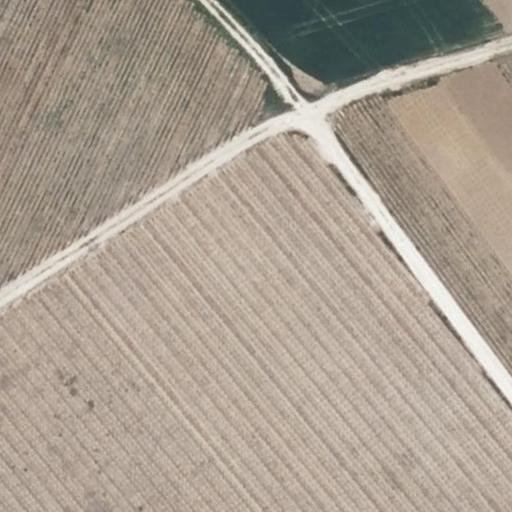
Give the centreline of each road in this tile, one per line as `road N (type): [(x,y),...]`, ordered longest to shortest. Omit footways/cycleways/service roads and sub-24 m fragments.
road 1 (track): [(0,309),(309,108),(511,390)]
road 2 (track): [(511,46),(309,108),(209,0)]
